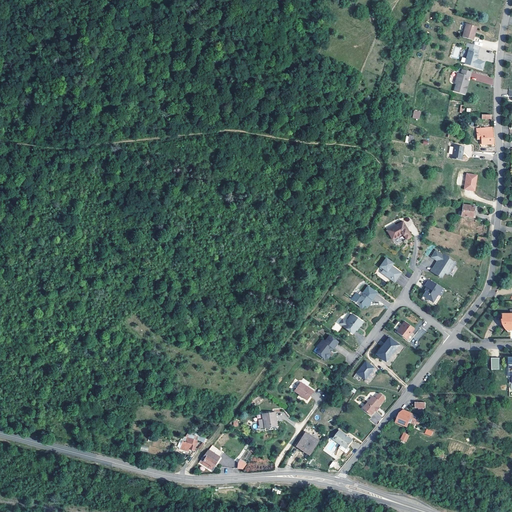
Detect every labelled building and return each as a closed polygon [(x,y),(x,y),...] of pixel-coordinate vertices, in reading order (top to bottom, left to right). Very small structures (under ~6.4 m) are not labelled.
[(477,21),(466,17),(462,30),(473,34),(477,21)] [(465,59),(482,64),(484,57),(479,55),(478,57),(476,56),(477,54),(478,49),(478,48),(480,40),(467,37),(466,41),(470,42),(465,59)] [(455,88),(466,90),(468,82),(467,82),(468,76),(469,72),(471,73),(472,67),(463,65),(461,70),(458,69),(455,79),(457,80),(455,88)] [(419,119),(421,111),(413,110),(412,118),(419,119)] [(477,136),(482,142),(489,142),(489,139),(482,140),(481,124),(484,124),(484,123),(477,123),(477,136)] [(494,139),(493,124),(484,124),(481,124),(482,140),(489,139),(494,139)] [(462,142),(452,141),(450,154),(460,155),(462,142)] [(475,188),(478,172),(467,169),(464,185),(475,188)] [(474,202),(463,201),(462,206),(461,212),(472,214),(474,202)] [(411,234),(401,220),(395,224),(396,227),(393,229),(392,227),(386,231),(392,240),(401,233),(403,234),(406,238),(411,234)] [(444,250),(437,246),(432,253),(438,257),(440,257),(439,259),(437,258),(431,267),(442,274),(445,269),(447,271),(450,270),(457,259),(449,254),(450,253),(445,249),(444,250)] [(393,260),(385,254),(379,263),(383,266),(380,269),(394,279),(401,269),(396,266),(395,267),(390,263),(391,262),(393,260)] [(445,286),(429,275),(425,282),(427,283),(428,284),(426,287),(423,292),(428,295),(433,298),(439,290),(441,292),(445,286)] [(356,290),(352,296),(356,300),(357,298),(361,300),(364,303),(367,305),(371,300),(369,299),(371,297),(372,297),(377,290),(368,283),(362,290),(364,292),(362,294),(356,290)] [(360,325),(364,321),(353,313),(347,321),(344,325),(354,332),(359,325),(360,325)] [(511,315),(509,315),(509,313),(502,313),(502,324),(502,326),(505,329),(509,330),(509,328),(511,328),(511,315)] [(411,330),(415,326),(405,318),(397,329),(407,336),(410,332),(409,331),(410,329),(411,330)] [(411,330),(410,329),(409,331),(410,332),(407,336),(411,339),(415,332),(411,330)] [(398,341),(389,334),(384,341),(385,342),(384,345),(382,344),(376,352),(382,356),(386,360),(394,349),(393,348),(398,341)] [(335,343),(327,336),(322,340),(320,338),(313,345),(316,348),(313,351),(319,358),(323,358),(325,356),(325,353),(329,349),(335,343)] [(491,358),(491,370),(499,370),(499,357),(491,358)] [(374,365),(365,359),(356,371),(362,375),(365,378),(374,365)] [(359,379),(362,375),(356,371),(353,375),(359,379)] [(314,394),(301,383),(294,391),(300,396),(300,395),(304,398),(303,399),(307,402),(314,394)] [(365,405),(374,413),(377,409),(380,405),(380,404),(386,396),(386,394),(382,391),(380,391),(377,395),(375,393),(365,405)] [(412,413),(404,410),(400,413),(396,422),(407,427),(408,424),(412,426),(413,423),(416,424),(416,423),(418,424),(421,423),(422,422),(422,420),(421,417),(419,416),(419,415),(412,413)] [(275,422),(275,412),(260,413),(260,418),(261,418),(261,426),(270,426),(270,422),(275,422)] [(353,440),(340,430),(333,438),(342,445),(339,448),(347,453),(350,448),(348,447),(353,440)] [(317,440),(305,431),(296,444),(308,453),(317,440)] [(400,439),(406,442),(410,435),(403,432),(400,439)] [(202,445),(205,441),(196,438),(192,437),(190,443),(189,447),(193,448),(199,450),(202,445)] [(190,443),(185,441),(183,449),(192,451),(193,448),(189,447),(190,443)] [(226,454),(212,445),(208,452),(201,463),(215,472),(226,454)] [(244,467),(238,462),(236,465),(235,471),(241,472),(244,467)]
